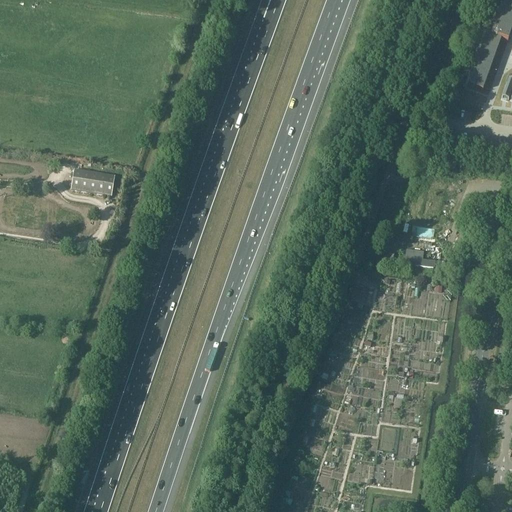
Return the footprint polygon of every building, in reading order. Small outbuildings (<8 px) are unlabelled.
[(511,29),(511,0),(506,0),(493,37),(490,37),(486,35),(467,86),(482,92),(501,41),(507,43),(511,29)] [(511,90),(511,81),(508,80),(502,98),(509,100),(511,90)] [(114,177),(74,171),(71,191),(111,198),(114,177)] [(393,257),(397,246),(392,244),(388,255),(393,257)] [(406,251),(405,262),(423,263),(424,252),(406,251)]
